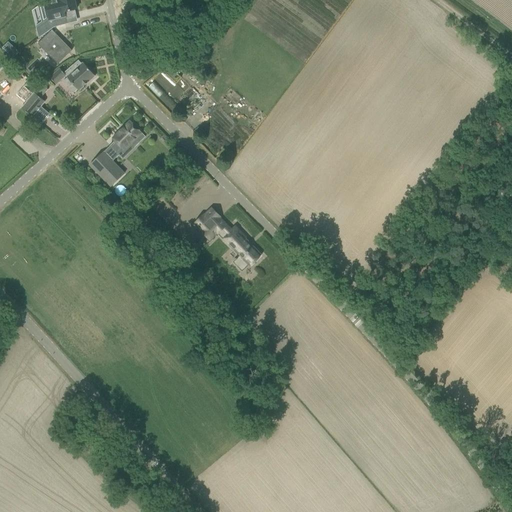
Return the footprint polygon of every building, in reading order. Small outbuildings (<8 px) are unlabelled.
[(51,0),(52,1),(46,2),(50,19),(66,15),(65,12),(67,12),(77,10),(74,0),(51,0)] [(50,21),(39,24),(41,32),(53,29),(51,21),(50,21)] [(38,44),(58,65),(72,51),(52,30),(38,44)] [(201,44),(197,48),(205,54),(208,50),(201,44)] [(14,48),(8,54),(11,57),(17,51),(14,48)] [(182,57),(176,66),(184,71),(190,62),(182,57)] [(72,84),(79,91),(95,76),(83,63),(82,64),(78,61),(64,73),(60,69),(50,78),(56,85),(66,76),(68,78),(64,81),(69,87),(72,84)] [(26,103),(34,93),(37,90),(28,82),(17,95),(26,103)] [(21,108),(32,118),(33,117),(42,106),(45,102),(34,93),(26,103),(21,108)] [(146,137),(130,121),(112,138),(115,141),(110,146),(117,154),(129,142),(135,148),(146,137)] [(104,152),(90,166),(111,187),(125,174),(104,152)] [(203,215),(195,223),(202,231),(201,232),(209,240),(217,233),(240,256),(234,262),(242,271),(249,265),(250,266),(262,255),(246,239),(246,238),(236,227),(231,232),(225,227),(227,226),(219,218),(220,217),(212,209),(204,216),(203,215)]
